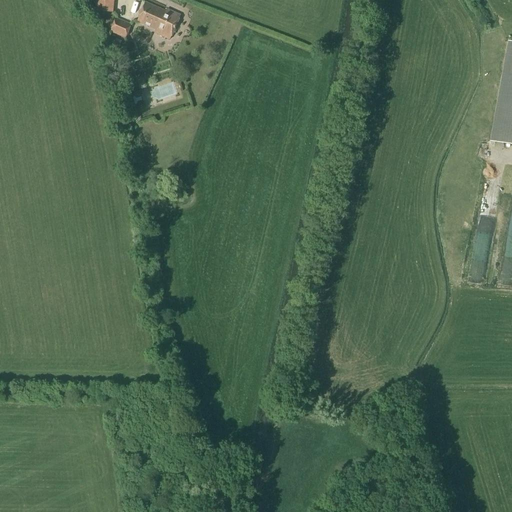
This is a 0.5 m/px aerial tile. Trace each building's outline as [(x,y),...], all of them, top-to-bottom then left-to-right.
[(113,14),(114,0),(96,0),(95,12),(113,14)] [(170,40),(180,16),(167,10),(166,12),(145,3),(137,22),(156,30),(155,34),(170,40)] [(126,38),(131,25),(116,19),(111,32),(126,38)] [(511,145),(511,42),(508,42),(490,142),(511,145)] [(138,101),(137,104),(137,105),(138,109),(141,110),(145,109),(146,107),(145,102),(142,100),(138,101)] [(511,285),(511,254),(507,253),(501,283),(511,285)]
